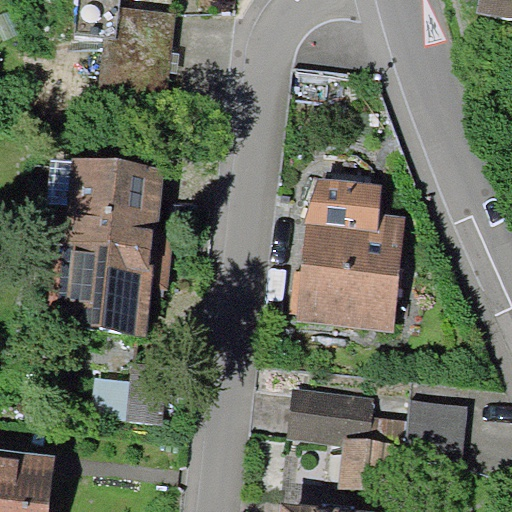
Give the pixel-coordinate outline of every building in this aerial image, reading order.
[(73,0),(69,44),(98,47),(93,101),(160,108),(169,22),(113,17),(114,0),(73,0)] [(511,27),(511,0),(485,0),(481,21),(511,27)] [(51,175),(43,254),(161,266),(164,238),(146,236),(151,186),(51,175)] [(395,230),(357,226),(356,239),(318,235),(314,277),(301,275),(295,325),(384,335),(395,230)] [(159,295),(161,266),(43,254),(34,333),(129,343),(128,355),(131,356),(132,344),(135,344),(141,293),(159,295)] [(122,427),(153,429),(158,374),(130,371),(130,365),(127,365),(126,372),(128,372),(122,427)] [(335,447),(358,450),(362,409),(297,401),(292,442),(335,447)] [(398,466),(456,472),(462,414),(403,408),(399,458),(398,466)] [(395,498),(398,466),(399,458),(343,452),(339,493),(395,498)] [(0,511),(40,511),(44,476),(0,471),(0,468),(1,458),(0,457),(0,511)]
